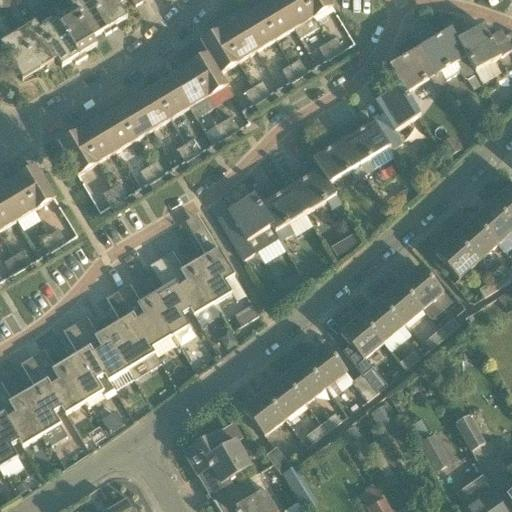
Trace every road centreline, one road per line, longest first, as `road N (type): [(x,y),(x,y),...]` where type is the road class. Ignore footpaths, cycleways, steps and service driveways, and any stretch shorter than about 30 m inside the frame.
road 1 (residential): [(0,354),(42,328),(104,262),(198,208),(286,127),(351,90),(383,50),(401,0)]
road 2 (residential): [(136,446),(401,236),(511,134)]
road 3 (residential): [(199,0),(150,57),(0,148)]
road 4 (residential): [(136,446),(25,511)]
